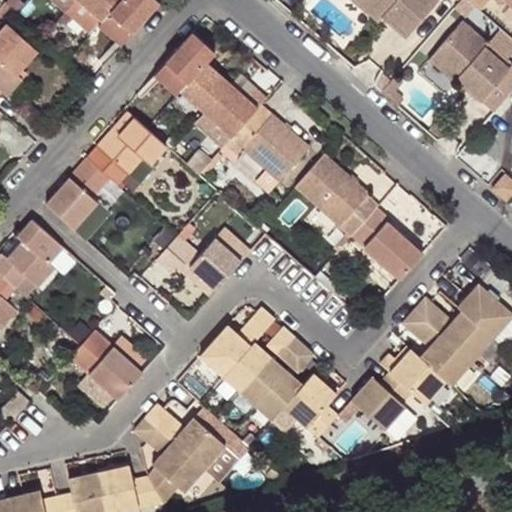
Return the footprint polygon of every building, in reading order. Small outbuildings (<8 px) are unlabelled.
[(53,0),(68,13),(78,2),(75,0),(53,0)] [(112,16),(126,0),(79,0),(78,2),(105,25),(112,16)] [(159,4),(153,0),(126,0),(112,16),(105,25),(100,30),(123,49),(161,6),(159,4)] [(385,20),(389,16),(370,0),(353,0),(353,1),(381,25),(385,20)] [(370,0),(389,16),(385,20),(409,41),(441,5),(436,0),(370,0)] [(100,30),(105,25),(78,2),(68,13),(95,36),(99,30),(100,30)] [(466,22),(442,50),(468,71),(461,79),(486,101),(511,70),(511,67),(490,48),(493,45),(466,22)] [(0,94),(1,93),(7,98),(23,80),(18,76),(37,53),(7,26),(0,34),(0,94)] [(180,93),(188,84),(207,63),(216,53),(222,47),(201,28),(155,78),(176,97),(177,97),(180,93)] [(459,82),(461,79),(468,71),(442,50),(433,60),(459,82)] [(188,84),(180,93),(205,115),(232,85),(207,63),(188,84)] [(398,78),(383,95),(400,110),(406,103),(406,102),(405,101),(397,94),(405,85),(398,78)] [(232,85),(205,115),(232,138),(259,107),(266,100),(254,88),(246,97),(232,85)] [(279,182),(308,149),(259,107),(232,138),(226,144),(239,156),(244,150),(279,182)] [(128,115),(111,133),(118,139),(134,120),(128,115)] [(205,115),(196,125),(223,148),(226,144),(232,138),(205,115)] [(134,120),(118,139),(111,133),(87,160),(110,180),(117,186),(125,175),(128,177),(142,161),(149,167),(166,148),(146,130),(134,120)] [(324,156),(294,188),(350,238),(376,208),(365,199),(368,195),(324,156)] [(98,204),(93,200),(110,180),(87,160),(51,200),(44,207),(73,232),(98,204)] [(511,200),(511,181),(509,179),(496,194),(509,205),(511,200)] [(376,208),(350,238),(400,281),(424,255),(389,224),(391,222),(376,208)] [(1,258),(0,258),(0,278),(15,292),(25,280),(37,290),(52,273),(46,268),(62,250),(60,249),(31,223),(26,229),(16,241),(21,245),(6,263),(1,258)] [(217,239),(243,262),(244,261),(252,253),(225,229),(217,239)] [(157,261),(173,275),(178,269),(196,249),(179,235),(176,238),(157,261)] [(217,291),(243,262),(217,239),(202,255),(191,268),(217,291)] [(16,241),(1,258),(6,263),(21,245),(16,241)] [(211,299),(217,291),(191,268),(202,255),(196,249),(178,269),(211,299)] [(320,272),(314,279),(337,300),(343,293),(320,272)] [(464,305),(495,332),(511,312),(511,305),(479,277),(459,301),(464,305)] [(0,332),(17,314),(4,303),(15,292),(0,278),(0,332)] [(437,322),(448,309),(428,291),(416,304),(437,322)] [(244,325),(257,338),(278,315),(264,302),(260,307),(244,325)] [(416,304),(405,317),(426,336),(437,322),(416,304)] [(495,332),(464,305),(455,315),(444,328),(475,355),(495,332)] [(455,315),(448,309),(437,322),(444,328),(455,315)] [(226,372),(253,342),(240,329),(230,321),(202,351),(226,372)] [(444,328),(437,322),(426,336),(431,341),(444,328)] [(244,325),(240,329),(253,342),(257,338),(244,325)] [(444,328),(431,341),(422,351),(448,374),(454,379),(475,355),(444,328)] [(121,338),(113,347),(138,369),(147,360),(121,338)] [(253,342),(226,372),(243,387),(273,353),(257,338),(253,342)] [(384,361),(392,367),(414,387),(427,398),(448,374),(422,351),(413,343),(402,356),(392,348),(383,359),(384,361)] [(143,374),(138,369),(113,347),(89,375),(113,396),(119,401),(143,374)] [(259,401),(289,367),(273,353),(243,387),(259,401)] [(285,403),(305,381),(289,367),(259,401),(275,415),(285,403)] [(408,401),(404,398),(414,387),(392,367),(381,379),(374,373),(361,388),(354,396),(387,425),(408,401)] [(321,434),(340,412),(329,401),(339,390),(315,369),(305,381),(285,403),(275,415),(289,428),(300,415),(321,434)] [(113,396),(89,375),(81,384),(105,406),(113,396)] [(31,405),(19,395),(5,411),(16,422),(31,405)] [(175,437),(207,466),(223,480),(236,465),(221,452),(228,443),(196,414),(187,423),(160,399),(148,412),(170,432),(175,437)] [(136,426),(147,435),(159,445),(170,432),(148,412),(136,426)] [(254,445),(251,442),(239,431),(228,443),(221,452),(236,465),(254,445)] [(175,437),(170,432),(159,445),(163,449),(175,437)] [(331,442),(321,434),(316,440),(325,449),(331,442)] [(207,466),(175,437),(163,449),(154,460),(159,464),(180,483),(187,489),(207,466)] [(101,470),(112,511),(167,499),(150,474),(135,477),(132,463),(101,470)] [(180,483),(159,464),(150,474),(167,499),(180,483)] [(294,479),(279,466),(273,474),(283,483),(294,479)] [(108,511),(112,511),(101,470),(71,477),(74,491),(60,494),(63,511),(108,511)] [(47,511),(44,498),(42,487),(12,495),(15,511),(47,511)] [(63,511),(60,494),(44,498),(47,511),(63,511)] [(0,511),(15,511),(12,495),(0,497),(0,511)]
